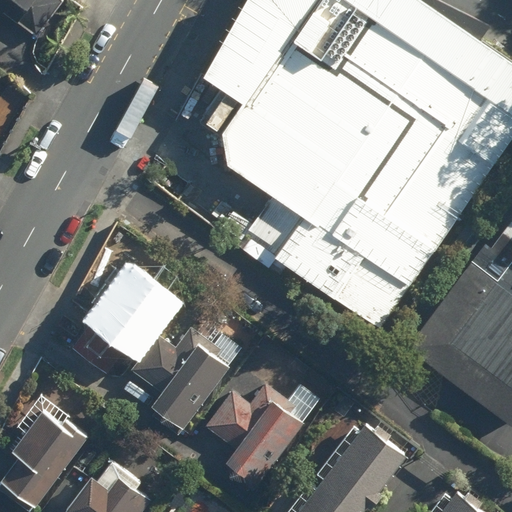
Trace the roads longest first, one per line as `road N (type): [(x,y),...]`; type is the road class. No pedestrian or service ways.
road 1 (residential): [(69,164),(123,190),(272,298),(403,412),(511,489)]
road 2 (tertiary): [(161,0),(69,164)]
road 3 (tertiary): [(69,164),(0,288)]
